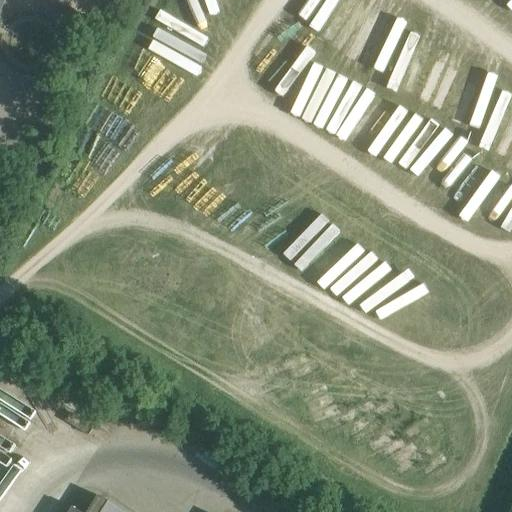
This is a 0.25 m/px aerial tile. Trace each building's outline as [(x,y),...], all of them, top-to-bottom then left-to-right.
[(183,70),(166,18),(151,23),(167,75),(183,70)] [(449,146),(413,187),(431,203),(511,201),(511,187),(494,172),(487,172),(476,163),(465,175),(465,180),(451,181),(466,164),(466,161),(449,146)] [(26,363),(9,353),(2,363),(19,374),(26,363)] [(0,419),(0,446),(7,450),(19,431),(0,419)] [(125,511),(100,495),(88,511),(81,511),(73,507),(70,511),(125,511)]
